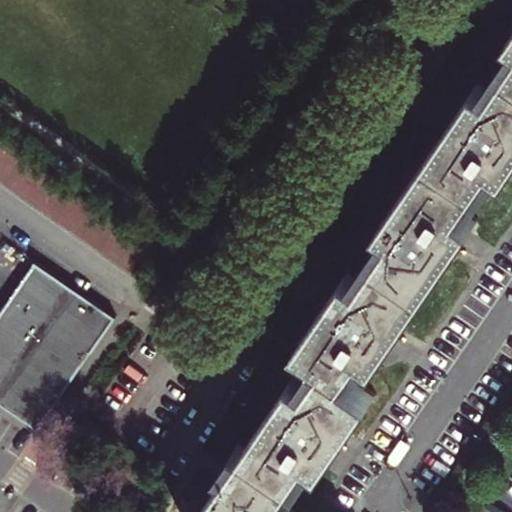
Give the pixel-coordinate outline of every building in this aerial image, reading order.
[(386,228),(355,273),(349,269),(299,342),(316,354),(301,377),(295,374),(245,446),(295,480),(302,484),(318,461),(325,466),(374,394),(355,381),(370,357),(378,362),(476,218),(469,214),(501,168),(508,172),(511,166),(511,32),(511,34),(511,35),(511,46),(486,85),(479,81),(380,224),(386,228)] [(0,173),(17,149),(5,141),(0,147),(0,173)] [(0,177),(10,184),(28,157),(17,149),(0,173),(0,177)] [(22,193),(40,165),(28,157),(10,184),(22,193)] [(34,201),(53,174),(40,165),(22,193),(34,201)] [(46,210),(65,182),(53,174),(34,201),(46,210)] [(58,218),(76,191),(65,182),(46,210),(58,218)] [(70,227),(89,199),(76,191),(58,218),(70,227)] [(81,234),(100,207),(89,199),(70,227),(81,234)] [(112,216),(100,207),(81,234),(93,243),(112,216)] [(124,224),(112,216),(93,243),(105,251),(124,224)] [(136,232),(124,224),(105,251),(117,259),(136,232)] [(148,241),(136,232),(117,259),(129,268),(148,241)] [(160,249),(148,241),(129,268),(141,276),(160,249)] [(0,391),(74,285),(36,259),(0,312),(0,391)] [(74,285),(0,391),(0,399),(37,426),(115,314),(74,285)] [(293,511),(280,502),(295,480),(245,446),(238,441),(222,463),(230,468),(199,511),(293,511)]
